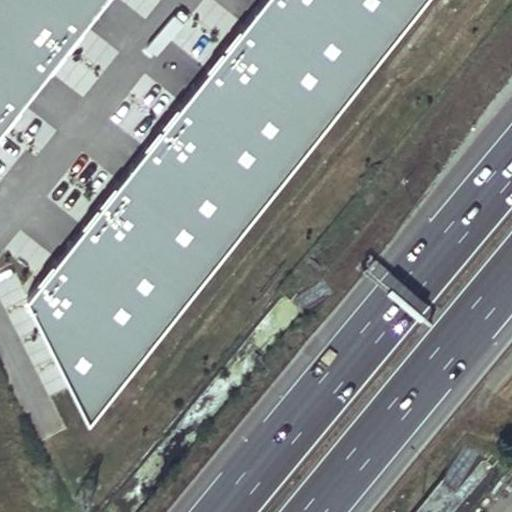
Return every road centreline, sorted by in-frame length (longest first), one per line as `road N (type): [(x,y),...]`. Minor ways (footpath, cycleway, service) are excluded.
road 1 (motorway): [(511,168),(226,511)]
road 2 (motorway): [(317,511),(511,276)]
